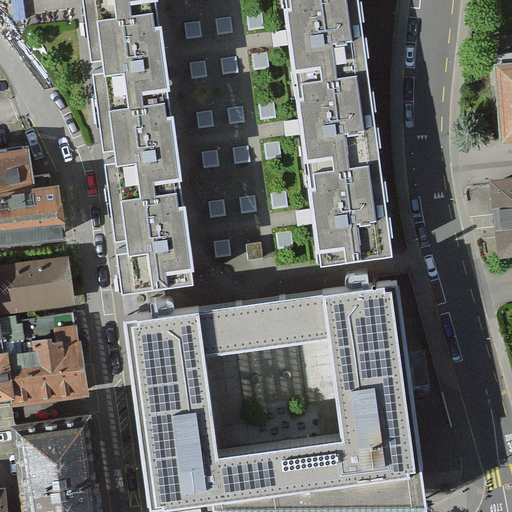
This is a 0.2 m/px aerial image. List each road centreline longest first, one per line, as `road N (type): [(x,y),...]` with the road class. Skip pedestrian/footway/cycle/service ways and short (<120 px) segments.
road 1 (residential): [(436,0),(435,167),(510,511)]
road 2 (residential): [(129,511),(89,246)]
road 3 (residential): [(89,246),(46,105),(0,45)]
